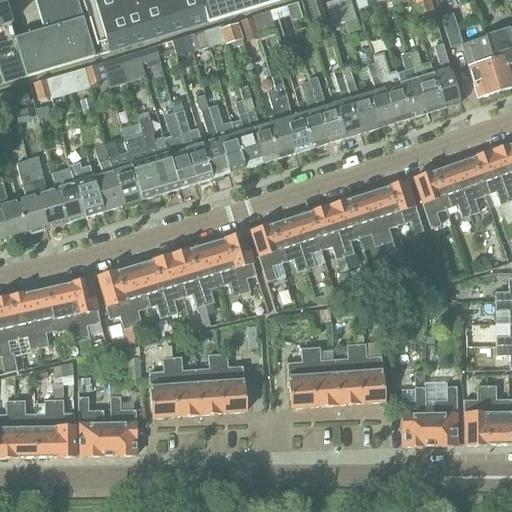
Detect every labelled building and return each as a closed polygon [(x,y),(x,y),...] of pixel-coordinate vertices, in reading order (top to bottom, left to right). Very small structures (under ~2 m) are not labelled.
[(0,0),(0,76),(3,86),(27,79),(16,39),(14,40),(10,26),(10,25),(1,0),(0,0)] [(82,20),(76,0),(33,0),(43,31),(16,39),(27,79),(99,57),(86,19),(82,20)] [(99,57),(208,24),(201,0),(85,0),(82,1),(87,18),(86,19),(99,57)] [(201,0),(208,24),(285,0),(201,0)] [(305,0),(312,23),(322,19),(316,0),(305,0)] [(349,0),(340,0),(337,1),(344,24),(356,20),(349,0)] [(354,0),(358,12),(375,7),(373,0),(354,0)] [(431,13),(427,0),(418,0),(410,3),(415,18),(431,13)] [(332,28),(344,24),(337,1),(325,5),(332,28)] [(288,17),(291,23),(301,19),(297,3),(285,7),(288,17)] [(252,18),(252,19),(258,36),(274,31),(269,13),(252,18)] [(450,50),(462,46),(452,14),(440,18),(450,50)] [(293,31),(291,23),(288,17),(277,20),(284,43),(296,40),(295,35),(294,34),(293,31)] [(259,40),(258,36),(252,19),(240,23),(246,44),(259,40)] [(220,30),(224,44),(227,52),(238,48),(241,58),(246,57),(237,25),(220,30)] [(224,44),(220,30),(220,28),(203,33),(207,49),(224,44)] [(490,62),(499,94),(511,89),(511,65),(511,48),(507,32),(484,39),(484,40),(485,40),(492,61),(490,62)] [(203,33),(187,38),(191,53),(207,49),(203,33)] [(191,53),(187,38),(171,42),(176,57),(191,53)] [(461,47),(477,100),(499,94),(490,62),(492,61),(485,40),(484,40),(461,47)] [(433,76),(431,77),(442,111),(459,106),(444,57),(440,45),(432,47),(436,59),(435,59),(440,74),(433,76)] [(155,48),(137,53),(141,67),(146,65),(147,70),(151,68),(155,84),(165,81),(155,48)] [(137,53),(119,59),(123,72),(127,85),(145,79),(141,67),(137,53)] [(425,116),(442,111),(431,77),(433,76),(429,65),(421,67),(416,53),(408,56),(407,56),(410,67),(425,116)] [(374,66),(392,126),(409,121),(398,87),(395,76),(396,75),(395,73),(388,75),(382,55),(372,58),(374,66)] [(398,87),(409,121),(425,116),(410,67),(407,56),(407,55),(400,58),(404,73),(396,75),(395,76),(398,87)] [(105,78),(123,72),(119,59),(102,65),(105,78)] [(103,85),(101,79),(105,78),(102,65),(83,70),(88,90),(89,89),(103,85)] [(376,131),(392,126),(374,66),(366,68),(374,94),(366,97),(376,131)] [(349,69),(341,72),(360,136),(376,131),(366,97),(358,99),(349,69)] [(90,91),(89,89),(88,90),(83,70),(63,76),(69,96),(90,91)] [(344,141),(360,136),(341,72),(332,75),(342,104),(334,107),(344,141)] [(51,101),(69,96),(63,76),(46,81),(50,99),(51,101)] [(295,156),(310,151),(300,117),(292,119),(280,77),(271,79),(275,92),(295,156)] [(308,82),(308,85),(327,146),(344,141),(334,107),(326,109),(316,79),(308,82)] [(37,103),(50,99),(46,81),(33,85),(37,103)] [(308,114),(300,117),(310,151),(327,146),(308,85),(301,87),(308,114)] [(25,88),(9,93),(14,108),(29,104),(25,88)] [(278,161),(267,127),(259,130),(247,88),(238,91),(242,102),(261,166),(278,161)] [(278,161),(295,156),(275,92),(266,95),(272,112),(264,115),(267,127),(278,161)] [(0,95),(0,117),(15,114),(15,111),(14,108),(9,93),(0,95)] [(211,181),(227,176),(208,110),(204,97),(195,100),(199,113),(200,113),(210,144),(201,147),(211,181)] [(93,112),(90,100),(80,102),(83,114),(93,112)] [(232,124),(246,170),(261,166),(242,102),(233,105),(239,122),(232,124)] [(171,105),(174,115),(182,113),(179,103),(171,105)] [(216,108),(208,110),(227,176),(246,170),(232,124),(222,127),(216,108)] [(175,154),(169,156),(179,191),(195,186),(185,152),(174,115),(164,118),(175,154)] [(142,139),(159,197),(179,191),(169,156),(166,145),(156,148),(152,137),(153,136),(149,119),(138,122),(143,139),(142,139)] [(128,156),(128,158),(141,202),(159,197),(142,139),(124,144),(128,156)] [(113,144),(103,147),(105,153),(122,208),(141,202),(128,158),(128,156),(118,159),(113,144)] [(102,214),(122,208),(105,153),(103,147),(93,150),(100,177),(92,180),(102,214)] [(195,186),(211,181),(201,147),(191,150),(185,152),(195,186)] [(511,150),(511,147),(491,154),(509,204),(511,202),(511,150)] [(484,156),(472,160),(485,198),(490,210),(509,204),(491,154),(484,156)] [(37,160),(26,163),(29,175),(45,231),(64,226),(55,196),(53,191),(45,194),(42,184),(37,160)] [(453,167),(471,217),(479,214),(475,202),(485,198),(472,160),(453,167)] [(62,189),(53,191),(55,196),(64,226),(83,220),(69,174),(69,171),(68,167),(69,167),(68,162),(55,166),(62,189)] [(25,237),(45,231),(29,175),(26,163),(16,166),(21,192),(24,200),(15,203),(25,237)] [(83,220),(102,214),(92,180),(83,182),(78,165),(69,167),(68,167),(69,171),(69,174),(83,220)] [(434,174),(447,211),(457,208),(462,220),(471,217),(453,167),(434,174)] [(447,211),(434,174),(413,181),(430,231),(441,227),(437,215),(447,211)] [(0,220),(6,243),(25,237),(15,203),(8,205),(4,192),(0,179),(0,178),(0,220)] [(423,234),(406,183),(387,190),(399,227),(409,223),(414,237),(423,234)] [(367,196),(384,246),(392,243),(388,230),(399,227),(387,190),(367,196)] [(348,202),(360,239),(370,236),(375,249),(384,246),(367,196),(348,202)] [(329,208),(345,259),(354,256),(350,243),(360,239),(348,202),(329,208)] [(309,215),(321,252),(331,249),(336,262),(345,259),(329,208),(309,215)] [(290,221),(306,272),(315,269),(311,255),(321,252),(309,215),(290,221)] [(270,227),(282,265),(293,261),(297,274),(306,272),(290,221),(270,227)] [(270,227),(249,234),(266,285),(276,281),(272,268),(282,265),(270,227)] [(224,242),(241,296),(249,294),(250,294),(246,281),(256,278),(243,236),(224,242)] [(206,247),(219,289),(228,286),(232,299),(241,296),(224,242),(206,247)] [(189,252),(205,307),(214,304),(210,292),(219,289),(206,247),(189,252)] [(170,258),(183,300),(192,297),(196,310),(205,307),(189,252),(170,258)] [(152,263),(168,318),(177,315),(174,303),(183,300),(170,258),(152,263)] [(134,269),(147,311),(156,308),(160,321),(168,318),(152,263),(134,269)] [(116,274),(132,329),(141,326),(138,313),(147,311),(134,269),(116,274)] [(123,332),(132,329),(116,274),(97,280),(109,322),(120,319),(123,332)] [(495,295),(495,304),(511,303),(511,279),(509,280),(509,294),(495,295)] [(99,326),(89,281),(68,286),(81,343),(90,341),(87,328),(99,326)] [(45,291),(54,333),(55,336),(68,333),(71,345),(81,343),(68,286),(45,291)] [(48,349),(45,336),(54,333),(45,291),(26,296),(28,305),(31,305),(35,324),(33,325),(39,351),(48,349)] [(249,294),(241,296),(243,302),(251,300),(249,294)] [(8,300),(18,342),(27,339),(30,353),(39,351),(33,325),(35,324),(31,305),(28,305),(26,296),(8,300)] [(4,376),(16,373),(13,356),(11,356),(8,344),(18,342),(8,300),(0,301),(0,352),(1,359),(0,359),(4,376)] [(511,325),(511,303),(495,304),(495,313),(509,313),(509,326),(511,325)] [(205,307),(196,310),(199,319),(208,317),(205,307)] [(496,339),(496,349),(511,348),(511,325),(509,326),(509,339),(496,339)] [(256,329),(246,330),(247,339),(256,338),(256,329)] [(361,406),(384,404),(381,373),(382,373),(381,359),(367,360),(365,346),(356,347),(361,406)] [(338,408),(361,406),(356,347),(347,347),(348,362),(335,363),(338,408)] [(127,361),(129,388),(140,387),(139,360),(139,348),(129,351),(129,361),(127,361)] [(511,348),(496,349),(465,349),(465,357),(496,357),(496,358),(509,358),(510,372),(511,371),(511,348)] [(291,411),(315,409),(311,350),(301,351),(302,365),(287,366),(288,379),(289,379),(291,411)] [(338,408),(335,363),(321,364),(320,350),(311,350),(315,409),(338,408)] [(246,414),(243,382),(244,382),(243,368),(228,369),(227,356),(218,357),(222,416),(245,414),(246,414)] [(199,417),(222,416),(218,357),(208,358),(209,371),(196,372),(199,417)] [(199,417),(196,372),(182,373),(181,359),(172,360),(176,419),(199,417)] [(154,421),(176,419),(172,360),(163,361),(164,374),(149,375),(150,389),(151,389),(154,421)] [(53,390),(53,403),(54,403),(54,440),(51,440),(51,450),(55,450),(55,459),(75,459),(74,429),(75,429),(75,416),(63,416),(62,387),(73,387),(73,371),(71,365),(52,369),(53,375),(53,386),(52,386),(52,390),(53,390)] [(33,373),(35,381),(47,379),(45,371),(33,373)] [(423,374),(414,375),(414,390),(416,389),(423,389),(423,374)] [(486,389),(487,447),(509,447),(508,402),(495,402),(495,388),(486,389)] [(402,449),(434,448),(434,430),(426,430),(425,416),(425,389),(423,389),(416,389),(416,403),(401,403),(401,417),(402,417),(402,449)] [(434,430),(434,448),(456,448),(456,417),(457,417),(456,389),(447,389),(447,402),(433,403),(433,416),(425,416),(426,430),(434,430)] [(464,448),(487,447),(486,389),(477,389),(477,402),(463,402),(463,417),(464,448)] [(103,458),(136,458),(135,425),(136,425),(136,412),(121,412),(120,399),(111,399),(111,426),(112,442),(103,442),(103,458)] [(80,459),(103,458),(103,442),(112,442),(111,426),(104,426),(104,413),(89,413),(88,400),(78,400),(79,426),(80,459)] [(15,440),(14,403),(5,404),(5,417),(0,417),(0,460),(14,460),(14,450),(18,450),(17,440),(15,440)] [(14,460),(35,460),(34,416),(24,417),(24,403),(14,403),(15,440),(17,440),(18,450),(14,450),(14,460)] [(54,440),(54,403),(53,403),(43,403),(44,416),(34,416),(35,460),(55,459),(55,450),(51,450),(51,440),(54,440)]
